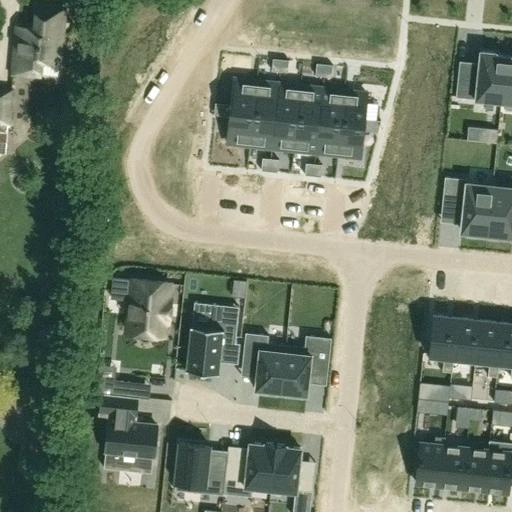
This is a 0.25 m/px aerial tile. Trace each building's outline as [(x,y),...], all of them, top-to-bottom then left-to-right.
[(39,75),(40,60),(59,62),(63,9),(37,7),(35,28),(21,27),(20,41),(15,41),(13,73),(39,75)] [(458,72),(455,96),(501,101),(506,56),(495,55),(495,52),(480,51),(478,75),(458,72)] [(511,56),(506,56),(501,101),(511,102),(511,56)] [(280,72),(281,60),(273,59),(272,71),(280,72)] [(288,72),(289,61),(281,60),(280,72),(288,72)] [(324,76),(325,64),(317,63),(316,75),(324,76)] [(332,77),(333,65),(325,64),(324,76),(332,77)] [(253,113),(257,81),(234,79),(231,105),(231,111),(253,113)] [(275,115),(279,84),(257,81),(253,113),(275,115)] [(297,118),(300,86),(279,84),(275,115),(297,118)] [(319,120),(322,88),(300,86),(297,118),(319,120)] [(0,88),(0,123),(10,124),(13,89),(0,88)] [(341,122),(344,90),(322,88),(319,120),(341,122)] [(364,119),(367,93),(344,90),(341,122),(363,125),(364,119)] [(222,116),(223,104),(215,103),(214,115),(222,116)] [(231,111),(231,105),(223,104),(222,116),(230,117),(231,111)] [(250,145),(253,113),(231,111),(230,117),(227,142),(250,145)] [(272,147),(275,115),(253,113),(250,145),(272,147)] [(294,150),(297,118),(275,115),(272,147),(294,150)] [(316,152),(319,120),(297,118),(294,150),(316,152)] [(371,132),(372,120),(364,119),(363,125),(363,131),(371,132)] [(337,154),(341,122),(319,120),(316,152),(337,154)] [(378,132),(381,121),(372,120),(371,132),(378,132)] [(360,157),(363,131),(363,125),(341,122),(337,154),(360,157)] [(0,132),(0,146),(8,147),(9,133),(0,132)] [(269,171),(271,159),(263,158),(261,170),(269,171)] [(277,172),(279,160),(271,159),(269,171),(277,172)] [(313,176),(314,164),(306,163),(305,175),(313,176)] [(321,177),(322,165),(314,164),(313,176),(321,177)] [(445,176),(442,204),(457,206),(456,211),(463,212),(461,230),(470,231),(470,235),(487,237),(492,185),(468,183),(468,179),(445,176)] [(511,187),(492,185),(487,237),(504,239),(504,235),(511,235),(511,187)] [(113,278),(111,297),(131,299),(128,332),(138,333),(138,336),(139,338),(142,340),(144,341),(147,341),(150,340),(152,337),(153,334),(163,336),(164,320),(168,320),(170,301),(167,301),(168,283),(133,279),(133,280),(113,278)] [(186,368),(185,370),(187,370),(217,373),(219,373),(219,372),(217,371),(220,341),(235,343),(238,312),(213,310),(211,324),(192,322),(192,325),(190,325),(190,326),(192,326),(187,368),(186,368)] [(451,371),(457,317),(433,315),(429,359),(443,361),(442,370),(451,371)] [(475,364),(480,320),(457,317),(451,371),(452,371),(453,362),(475,364)] [(497,376),(502,322),(480,320),(475,364),(489,366),(488,375),(497,376)] [(511,377),(511,323),(502,322),(497,376),(498,367),(511,368),(510,378),(511,377)] [(245,332),(242,360),(258,362),(255,389),(259,389),(259,393),(276,395),(276,391),(281,392),(286,344),(268,342),(268,335),(245,332)] [(286,344),(281,392),(286,392),(286,396),(302,398),(303,394),(307,395),(309,373),(315,374),(316,369),(328,370),(331,337),(306,335),(304,346),(286,344)] [(98,378),(97,392),(102,393),(129,396),(130,382),(98,378)] [(55,387),(35,385),(32,419),(52,420),(55,387)] [(450,386),(439,385),(438,400),(448,401),(450,386)] [(472,388),(464,387),(463,398),(471,399),(472,388)] [(102,393),(100,414),(109,415),(105,450),(106,450),(104,467),(152,472),(153,455),(154,455),(157,425),(133,422),(134,415),(135,415),(137,397),(129,396),(102,393)] [(438,404),(437,417),(446,418),(448,405),(438,404)] [(448,405),(446,418),(456,419),(457,406),(448,405)] [(483,409),(482,422),(492,423),(493,410),(483,409)] [(493,410),(492,423),(501,424),(503,411),(493,410)] [(420,442),(416,482),(439,484),(444,437),(435,436),(434,444),(420,442)] [(444,437),(439,484),(462,487),(466,447),(444,445),(445,437),(444,437)] [(466,447),(462,487),(485,489),(490,440),(489,440),(488,449),(466,447)] [(511,442),(490,440),(485,489),(508,492),(511,454),(511,442)] [(179,441),(174,490),(213,493),(223,494),(223,493),(226,462),(208,460),(209,444),(179,441)] [(226,462),(223,493),(251,496),(252,487),(271,489),(276,444),(265,442),(265,444),(250,442),(247,462),(226,460),(226,462)] [(276,444),(271,489),(295,491),(292,511),(310,511),(314,476),(298,474),(301,448),(286,446),(286,445),(276,444)]
